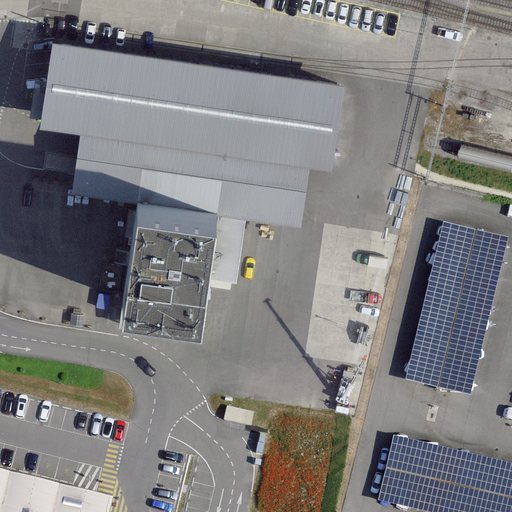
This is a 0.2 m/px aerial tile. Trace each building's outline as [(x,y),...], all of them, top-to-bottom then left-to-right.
[(85,126),(308,158),(331,162),(343,81),(53,38),(41,119),(85,126)] [(85,126),(76,186),(140,196),(245,211),(299,219),(308,158),(85,126)] [(235,279),(245,211),(140,196),(126,294),(201,305),(206,274),(235,279)] [(504,242),(444,228),(408,379),(469,393),(504,242)] [(201,305),(126,294),(122,321),(198,332),(201,305)] [(511,511),(511,469),(396,442),(382,501),(429,511),(511,511)] [(0,471),(0,511),(108,511),(112,499),(0,471)]
